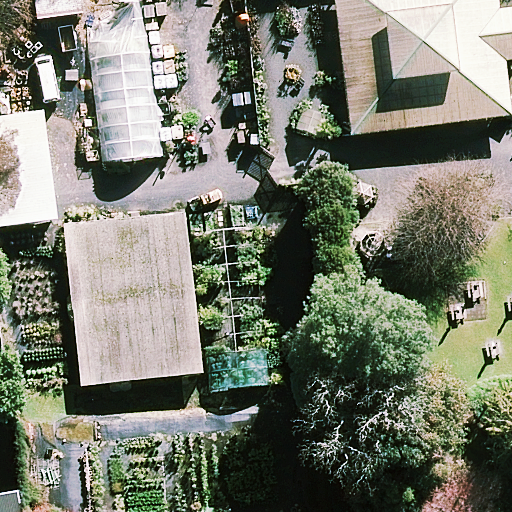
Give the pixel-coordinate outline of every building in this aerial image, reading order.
[(161,155),(147,0),(114,0),(88,2),(102,160),(161,155)] [(511,7),(501,9),(499,0),(338,0),(355,132),(511,113),(511,101),(507,58),(511,56),(511,7)] [(0,223),(60,216),(47,110),(0,116),(0,223)] [(204,370),(187,212),(68,225),(84,383),(204,370)] [(0,511),(14,511),(12,493),(0,494),(0,511)]
